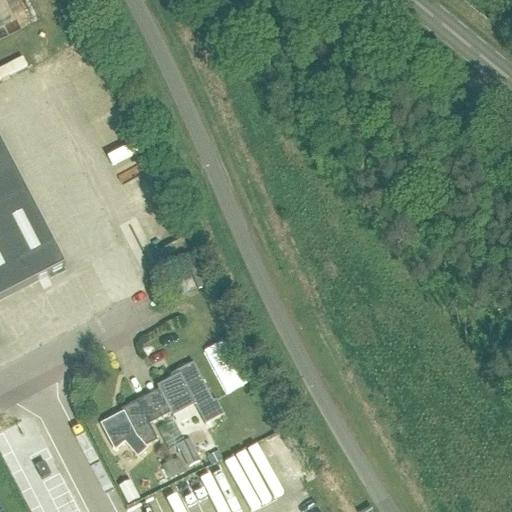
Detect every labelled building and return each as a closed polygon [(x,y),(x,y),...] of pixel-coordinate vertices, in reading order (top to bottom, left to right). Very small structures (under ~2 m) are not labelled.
[(0,143),(0,303),(65,269),(0,143)] [(154,257),(180,245),(175,235),(149,247),(154,257)] [(163,275),(166,293),(188,288),(185,270),(163,275)] [(155,391),(163,406),(154,410),(160,421),(170,416),(172,419),(193,408),(203,428),(221,418),(214,405),(212,406),(191,367),(175,375),(177,379),(155,391)] [(157,443),(149,427),(160,421),(154,410),(147,398),(135,404),(134,403),(118,411),(120,415),(98,427),(111,451),(114,454),(122,445),(136,458),(143,451),(157,443)] [(189,442),(178,448),(188,469),(199,464),(189,442)] [(50,477),(43,464),(35,468),(42,481),(50,477)] [(129,484),(118,489),(128,507),(138,501),(129,484)]
